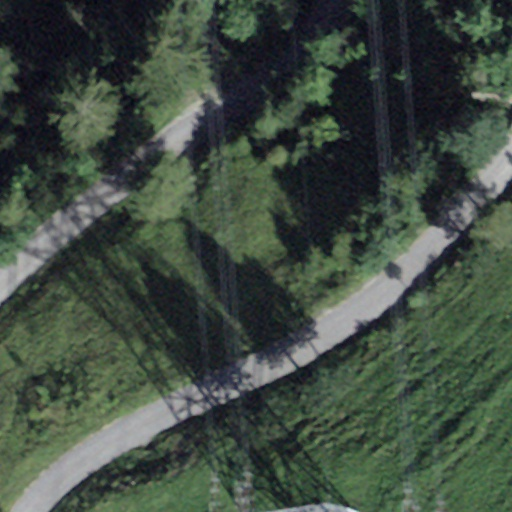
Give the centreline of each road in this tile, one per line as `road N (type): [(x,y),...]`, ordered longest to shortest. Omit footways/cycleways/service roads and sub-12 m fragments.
road 1 (track): [(511,157),(349,314),(128,426),(79,457),(23,511)]
road 2 (track): [(0,278),(132,165),(292,54),(330,0)]
